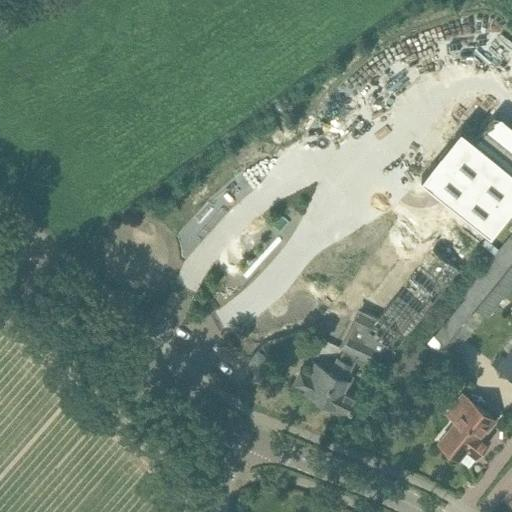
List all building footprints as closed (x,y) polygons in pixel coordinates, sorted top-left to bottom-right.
[(367,215),(450,281),(511,204),(511,171),(459,129),(421,176),(407,165),(367,215)] [(398,243),(386,233),(379,241),(375,238),(333,290),(358,310),(400,258),(391,252),(398,243)] [(465,298),(435,335),(453,350),(483,313),(487,316),(511,285),(511,233),(462,296),(465,298)] [(424,315),(397,294),(377,318),(359,310),(341,348),(343,349),(357,355),(368,360),(371,353),(373,354),(371,360),(383,365),(424,315)] [(267,356),(258,349),(251,358),(260,365),(267,356)] [(357,355),(343,349),(339,358),(338,357),(331,371),(315,363),(302,390),(324,400),(322,404),(345,415),(348,408),(350,409),(357,394),(347,390),(354,375),(349,373),(352,365),(357,355)] [(511,349),(497,368),(511,381),(511,349)] [(495,419),(463,392),(447,412),(456,420),(439,441),(459,457),(466,449),(475,457),(489,440),(483,434),(495,419)]
